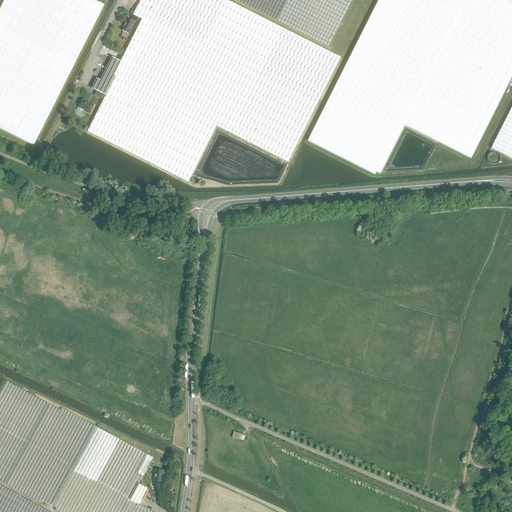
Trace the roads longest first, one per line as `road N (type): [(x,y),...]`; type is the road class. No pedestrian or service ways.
road 1 (tertiary): [(184,511),(204,243)]
road 2 (tertiary): [(234,200),(473,181)]
